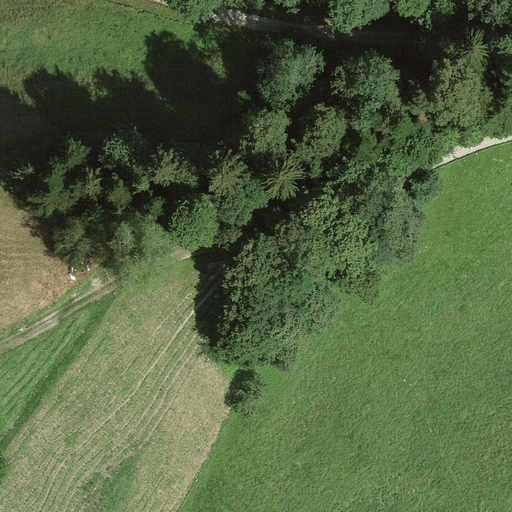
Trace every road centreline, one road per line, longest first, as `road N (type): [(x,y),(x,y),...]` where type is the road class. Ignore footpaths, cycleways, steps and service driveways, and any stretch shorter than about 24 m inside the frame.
road 1 (track): [(0,345),(103,288),(511,134)]
road 2 (track): [(167,0),(323,37),(511,60)]
